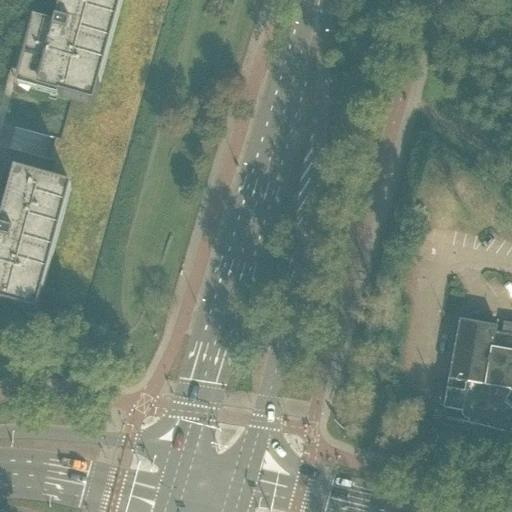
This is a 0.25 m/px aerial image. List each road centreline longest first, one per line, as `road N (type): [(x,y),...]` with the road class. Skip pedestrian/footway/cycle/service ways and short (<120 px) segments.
road 1 (secondary): [(244,483),(310,239),(324,0)]
road 2 (secondary): [(315,0),(178,462)]
road 3 (secondary): [(178,462),(109,440),(0,434)]
road 4 (secondary): [(0,477),(49,477),(166,503)]
road 5 (secondary): [(386,511),(244,483)]
